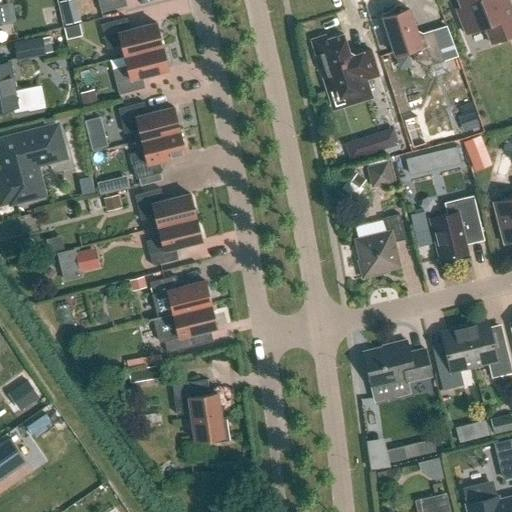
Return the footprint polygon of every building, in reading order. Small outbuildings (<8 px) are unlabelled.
[(97,0),(101,13),(127,6),(125,0),(97,0)] [(456,10),(466,34),(485,27),(492,44),(511,36),(511,10),(508,0),(458,0),(461,8),(456,10)] [(411,50),(415,62),(425,67),(444,61),(434,30),(423,34),(415,30),(409,9),(405,10),(403,8),(400,8),(397,9),(395,11),(394,14),(383,17),(396,55),(411,50)] [(77,10),(63,14),(66,25),(81,21),(77,10)] [(122,46),(124,56),(163,47),(157,23),(130,30),(127,18),(101,25),(107,49),(122,46)] [(333,111),(370,99),(364,81),(379,76),(371,50),(354,55),(349,53),(343,35),(326,40),(325,36),(311,41),(316,55),(320,53),(327,77),(323,79),(327,93),(333,111)] [(18,59),(44,54),(41,39),(15,44),(18,59)] [(113,71),(119,95),(145,89),(142,77),(169,70),(163,47),(124,56),(127,67),(113,71)] [(8,63),(0,64),(0,110),(18,107),(17,103),(18,101),(17,94),(14,92),(8,63)] [(139,130),(141,141),(180,131),(174,108),(147,115),(144,102),(118,109),(125,134),(139,130)] [(457,116),(462,132),(479,126),(473,110),(457,116)] [(413,144),(408,126),(399,128),(404,147),(413,144)] [(392,127),(360,138),(365,154),(397,143),(392,127)] [(8,184),(12,201),(42,194),(32,157),(39,155),(41,162),(57,158),(60,152),(59,149),(61,149),(60,143),(61,141),(60,135),(57,134),(56,128),(34,134),(32,132),(26,134),(25,136),(0,142),(0,155),(1,156),(2,161),(1,164),(2,169),(5,171),(5,174),(11,172),(14,183),(8,184)] [(87,136),(91,149),(108,144),(104,131),(87,136)] [(130,155),(136,180),(139,179),(161,173),(162,173),(159,161),(186,154),(180,131),(141,141),(144,151),(130,155)] [(464,141),(472,161),(488,155),(480,135),(464,141)] [(456,147),(444,150),(447,167),(460,164),(456,147)] [(419,155),(406,158),(409,175),(423,172),(419,155)] [(385,162),(363,166),(367,188),(389,184),(385,162)] [(163,181),(161,173),(139,179),(141,186),(163,181)] [(348,187),(353,190),(356,186),(358,188),(364,179),(357,174),(348,187)] [(130,176),(101,181),(103,191),(131,186),(130,176)] [(155,217),(158,227),(196,218),(190,194),(164,201),(161,189),(135,196),(141,220),(155,217)] [(103,199),(106,212),(122,208),(119,195),(103,199)] [(473,196),(445,203),(447,215),(429,219),(439,260),(468,253),(462,229),(480,224),(473,196)] [(511,198),(493,203),(504,244),(511,241),(511,198)] [(406,240),(400,215),(383,219),(386,232),(355,240),(360,260),(358,261),(362,279),(379,275),(379,273),(400,267),(394,243),(406,240)] [(146,241),(152,266),(178,260),(175,248),(202,241),(196,218),(158,227),(160,238),(146,241)] [(78,255),(84,276),(104,270),(99,250),(78,255)] [(158,317),(211,305),(205,281),(178,288),(175,276),(150,283),(158,317)] [(129,280),(131,291),(146,288),(143,278),(129,280)] [(164,341),(167,353),(193,347),(190,335),(217,328),(211,305),(154,319),(160,342),(164,341)] [(464,327),(474,366),(488,363),(492,378),(511,373),(511,371),(504,338),(493,341),(488,321),(464,327)] [(434,355),(442,390),(463,385),(460,370),(474,366),(464,327),(441,332),(445,353),(434,355)] [(364,355),(371,384),(405,376),(406,383),(431,377),(425,349),(409,353),(406,341),(391,344),(392,348),(364,355)] [(162,367),(144,370),(147,386),(165,383),(162,367)] [(191,413),(195,441),(207,439),(208,445),(230,442),(227,417),(221,418),(217,393),(210,395),(207,380),(172,385),(177,415),(191,413)] [(511,418),(511,416),(491,421),(494,434),(511,429),(511,418)] [(472,421),(476,436),(491,433),(488,418),(472,421)] [(466,424),(453,426),(455,439),(468,437),(466,424)] [(9,438),(0,444),(0,479),(25,462),(9,438)] [(385,451),(388,463),(434,453),(432,440),(385,451)] [(511,440),(495,445),(504,482),(511,479),(511,440)] [(427,479),(444,475),(440,456),(423,460),(427,479)] [(464,489),(467,504),(466,505),(467,511),(511,511),(511,497),(499,501),(498,497),(489,499),(485,484),(464,489)] [(415,501),(417,511),(450,511),(446,494),(415,501)]
